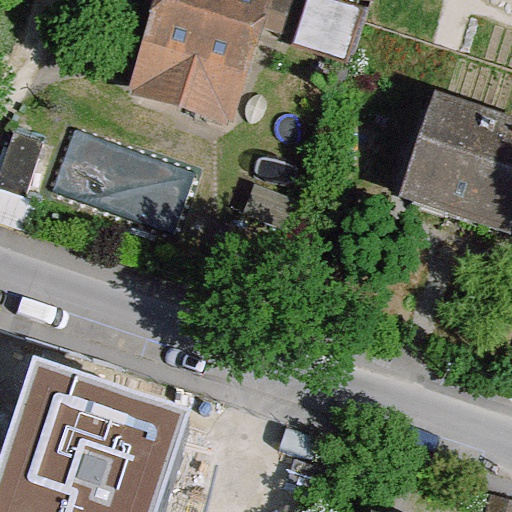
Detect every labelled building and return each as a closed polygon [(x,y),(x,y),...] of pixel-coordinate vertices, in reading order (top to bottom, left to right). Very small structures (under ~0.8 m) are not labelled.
[(267,2),(261,0),(172,0),(142,93),(227,121),(267,2)] [(357,0),(316,0),(306,38),(356,52),(369,3),(357,0)] [(511,139),(445,117),(418,194),(506,223),(511,204),(511,139)] [(71,171),(149,203),(150,201),(184,215),(202,171),(89,126),(71,171)] [(45,147),(16,137),(0,186),(0,193),(28,203),(45,147)] [(284,251),(229,233),(210,289),(266,308),(284,251)] [(0,451),(0,511),(160,511),(192,417),(29,367),(0,451)]
